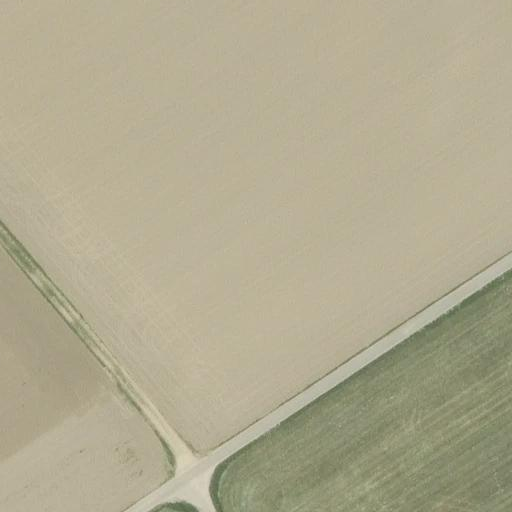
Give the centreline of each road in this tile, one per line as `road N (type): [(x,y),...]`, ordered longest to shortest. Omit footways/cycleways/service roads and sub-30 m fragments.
road 1 (track): [(511,258),(134,511)]
road 2 (track): [(196,471),(0,237)]
